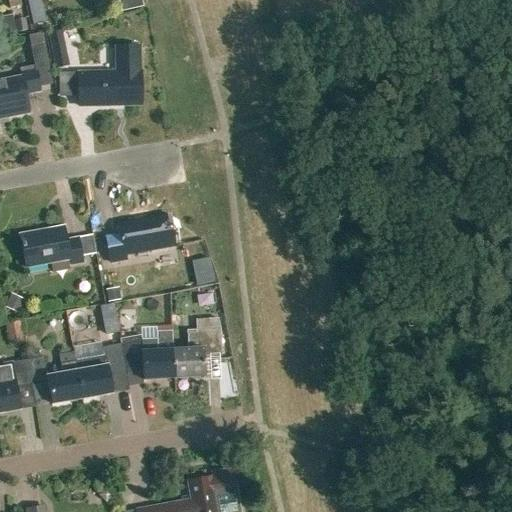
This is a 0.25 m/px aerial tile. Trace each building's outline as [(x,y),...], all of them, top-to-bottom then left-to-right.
[(19,0),(6,0),(8,9),(20,6),(19,0)] [(118,0),(121,12),(142,7),(140,0),(118,0)] [(10,18),(0,19),(0,29),(1,34),(13,31),(10,18)] [(25,31),(23,19),(13,21),(16,33),(25,31)] [(63,32),(48,34),(55,72),(70,69),(63,32)] [(0,118),(29,113),(25,94),(39,92),(39,88),(50,86),(41,35),(28,37),(33,67),(20,70),(22,78),(0,81),(0,118)] [(78,74),(78,107),(140,105),(139,72),(138,48),(115,48),(116,73),(78,74)] [(118,225),(120,235),(105,237),(109,263),(126,260),(125,255),(175,246),(169,216),(118,225)] [(25,268),(69,260),(70,266),(83,263),(78,239),(66,242),(63,228),(19,236),(25,268)] [(10,296),(5,307),(16,312),(21,301),(10,296)] [(116,330),(112,304),(101,306),(104,331),(116,330)] [(172,350),(173,379),(204,376),(203,357),(221,355),(218,318),(194,320),(195,330),(185,330),(187,349),(172,350)] [(22,343),(19,323),(3,325),(6,345),(22,343)] [(119,344),(124,372),(142,369),(143,381),(173,379),(172,350),(171,350),(170,331),(156,332),(156,340),(140,340),(140,336),(119,339),(120,344),(119,344)] [(75,362),(82,402),(108,397),(103,372),(123,368),(119,344),(101,348),(102,357),(75,362)] [(31,384),(35,406),(47,404),(48,408),(82,402),(75,362),(73,362),(72,353),(58,355),(61,374),(44,377),(41,359),(39,359),(37,349),(25,351),(27,361),(31,384)] [(0,416),(15,414),(11,388),(31,384),(27,361),(0,366),(0,416)] [(211,477),(210,477),(187,481),(190,500),(135,510),(135,511),(216,511),(214,497),(239,493),(235,469),(210,473),(210,475),(211,477)]
